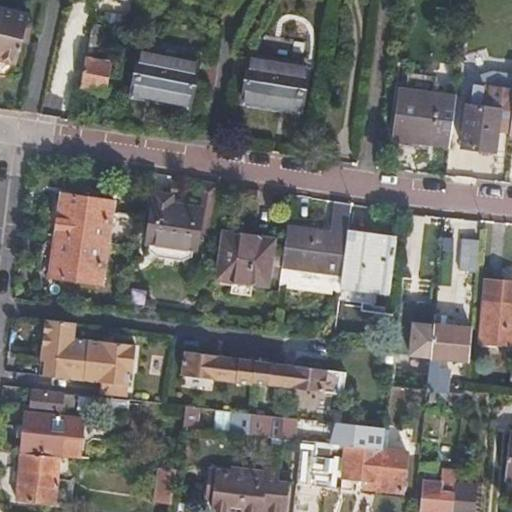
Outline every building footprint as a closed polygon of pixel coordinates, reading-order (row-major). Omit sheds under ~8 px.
[(31,15),(0,7),(0,57),(20,62),(31,15)] [(102,14),(97,20),(129,27),(130,20),(102,14)] [(94,59),(102,23),(93,21),(86,57),(94,59)] [(133,91),(189,101),(197,61),(141,51),(133,91)] [(102,60),(111,62),(112,56),(103,54),(102,60)] [(86,57),(80,86),(105,91),(111,62),(102,60),(94,59),(86,57)] [(246,101),(301,110),(309,69),(254,59),(246,101)] [(499,130),(511,131),(511,126),(511,75),(492,73),(474,80),(472,105),(468,105),(463,147),(496,151),(499,130)] [(402,90),(397,139),(407,140),(413,92),(402,90)] [(413,92),(407,140),(450,145),(455,97),(413,92)] [(213,235),(221,184),(203,182),(199,207),(172,203),(155,201),(154,201),(148,241),(151,242),(150,247),(158,255),(182,259),(192,254),(193,248),(196,248),(199,233),(213,235)] [(156,197),(155,201),(172,203),(172,199),(168,195),(161,193),(156,197)] [(111,243),(136,246),(140,217),(115,213),(117,202),(64,195),(58,236),(111,243)] [(349,234),(352,205),(334,202),(329,233),(289,228),(284,265),(343,274),(349,234)] [(219,276),(268,284),(274,240),(225,233),(219,276)] [(397,241),(349,234),(343,274),(342,287),(391,293),(397,241)] [(111,243),(58,236),(51,278),(105,285),(111,243)] [(460,271),(478,273),(482,242),(464,240),(460,271)] [(479,360),(511,364),(511,360),(511,302),(486,301),(479,360)] [(102,382),(101,398),(130,401),(133,371),(136,371),(139,345),(77,337),(78,322),(47,318),(41,375),(102,382)] [(446,318),(445,325),(455,327),(456,320),(446,318)] [(436,324),(429,392),(447,394),(449,371),(442,370),(443,358),(470,360),(473,329),(455,327),(445,325),(436,324)] [(331,369),(330,368),(187,352),(184,376),(256,385),(257,382),(328,390),(331,369)] [(338,369),(330,368),(331,369),(328,390),(336,391),(338,369)] [(101,398),(34,391),(32,410),(62,413),(63,409),(129,416),(132,401),(130,401),(101,398)] [(187,407),(184,428),(198,430),(201,409),(187,407)] [(27,411),(24,451),(64,455),(85,457),(90,418),(27,411)] [(270,437),(285,439),(296,440),(299,419),(236,412),(234,431),(271,435),(270,437)] [(341,423),(339,444),(349,446),(369,447),(385,449),(387,428),(341,423)] [(304,441),(299,484),(314,485),(316,475),(356,479),(355,487),(396,491),(400,452),(385,450),(385,449),(369,447),(349,446),(339,444),(320,443),(304,441)] [(18,501),(55,505),(60,457),(23,454),(18,501)] [(156,502),(173,505),(178,468),(162,467),(156,502)] [(288,511),(292,481),(280,480),(281,470),(266,469),(265,472),(231,469),(231,474),(209,471),(207,488),(215,489),(213,511),(214,511),(288,511)] [(280,480),(292,481),(292,472),(281,470),(280,480)] [(452,511),(455,485),(426,482),(423,511),(452,511)] [(458,485),(455,511),(479,511),(482,488),(458,485)]
